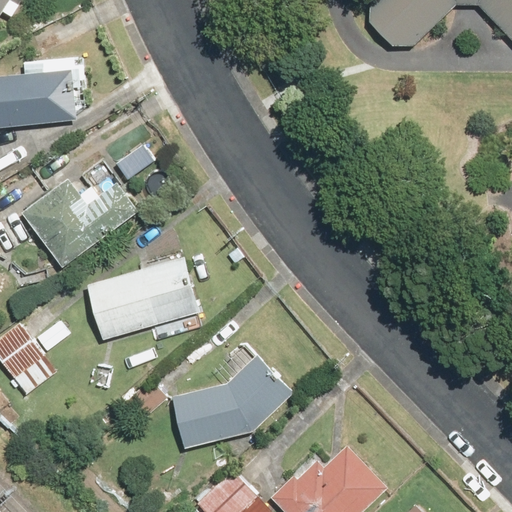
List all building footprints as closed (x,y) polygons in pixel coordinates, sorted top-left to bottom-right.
[(0,0),(0,24),(14,0),(0,0)] [(511,0),(373,0),(374,18),(397,40),(418,37),(457,0),(483,0),(511,33),(511,0)] [(83,62),(0,69),(0,126),(88,119),(83,62)] [(82,169),(29,202),(69,265),(147,216),(122,176),(97,192),(82,169)] [(0,259),(10,254),(0,234),(0,259)] [(90,283),(106,339),(156,325),(161,340),(208,326),(188,255),(90,283)] [(30,317),(0,338),(0,343),(31,388),(64,366),(30,317)] [(193,444),(265,429),(304,390),(264,351),(236,379),(181,390),(193,444)] [(169,398),(152,380),(127,404),(144,422),(169,398)] [(277,488),(300,511),(366,511),(399,480),(353,433),(327,458),(318,448),(277,488)] [(237,462),(197,501),(208,511),(277,511),(282,507),(237,462)] [(440,511),(424,496),(407,511),(440,511)]
